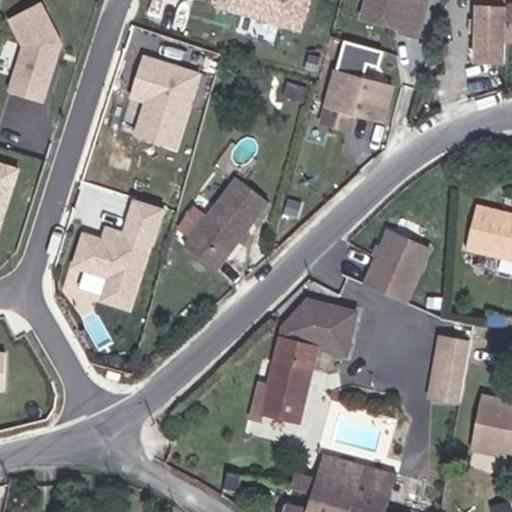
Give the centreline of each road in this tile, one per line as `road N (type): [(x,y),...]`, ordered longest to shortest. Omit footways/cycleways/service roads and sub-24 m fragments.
road 1 (unclassified): [(105,428),(380,186),(476,123),(511,119)]
road 2 (residential): [(24,287),(118,0)]
road 3 (residential): [(24,287),(105,428)]
road 4 (residential): [(211,511),(137,464),(105,428)]
